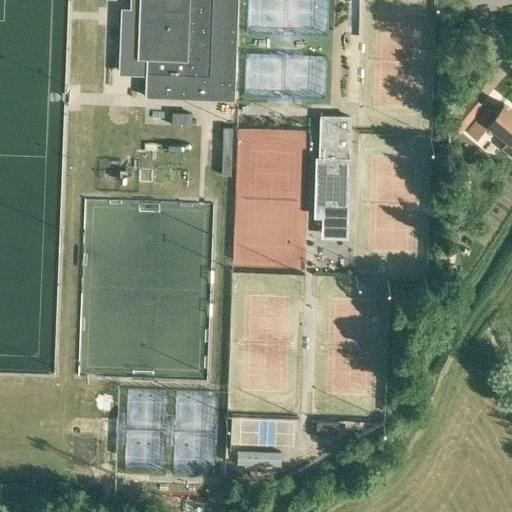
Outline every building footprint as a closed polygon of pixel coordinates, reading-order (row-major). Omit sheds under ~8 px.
[(131,0),(131,7),(138,7),(137,56),(145,57),(147,57),(146,73),(145,95),(234,99),(237,0),(131,0)] [(335,0),(242,0),(240,98),(331,102),(335,0)] [(384,54),(384,107),(417,107),(417,62),(406,62),(406,40),(423,40),(423,15),(406,15),(406,29),(398,29),(398,43),(393,43),(393,54),(384,54)] [(461,132),(483,103),(471,93),(448,121),(461,132)] [(511,109),(503,103),(496,111),(488,105),(468,130),(477,137),(488,123),(507,139),(500,147),(511,157),(511,109)] [(171,109),(171,124),(187,125),(188,109),(171,109)] [(349,115),(320,114),(319,155),(317,155),(315,214),(321,214),(320,236),(345,237),(349,115)] [(389,196),(390,218),(418,217),(416,157),(381,159),(382,196),(389,196)] [(280,452),(236,450),(236,463),(279,465),(280,452)]
